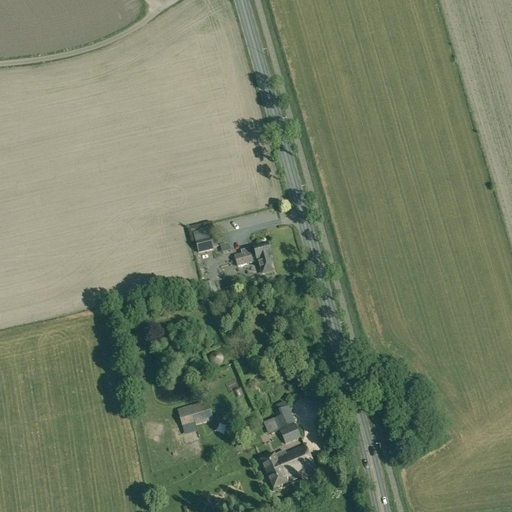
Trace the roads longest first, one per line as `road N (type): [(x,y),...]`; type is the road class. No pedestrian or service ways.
road 1 (primary): [(381,511),(241,0)]
road 2 (unclassified): [(0,61),(99,44),(161,8)]
